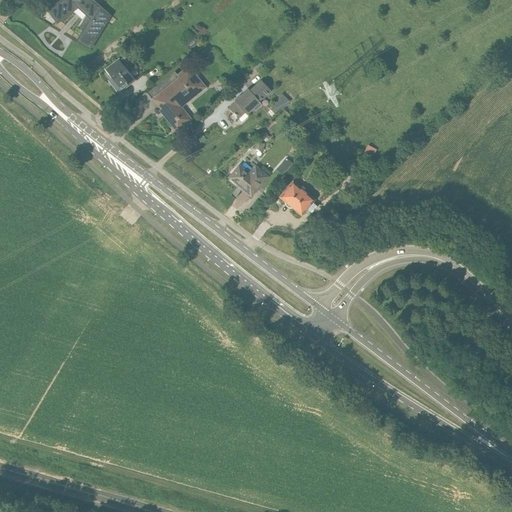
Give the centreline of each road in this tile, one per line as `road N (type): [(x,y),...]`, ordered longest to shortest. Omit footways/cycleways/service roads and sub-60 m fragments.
road 1 (tertiary): [(327,314),(170,192),(137,178)]
road 2 (tertiary): [(137,178),(179,226),(310,332)]
road 3 (tertiary): [(511,323),(458,270),(417,255),(365,270),(327,314)]
road 4 (tertiary): [(310,332),(390,391),(491,444)]
road 5 (tertiary): [(491,444),(327,314)]
